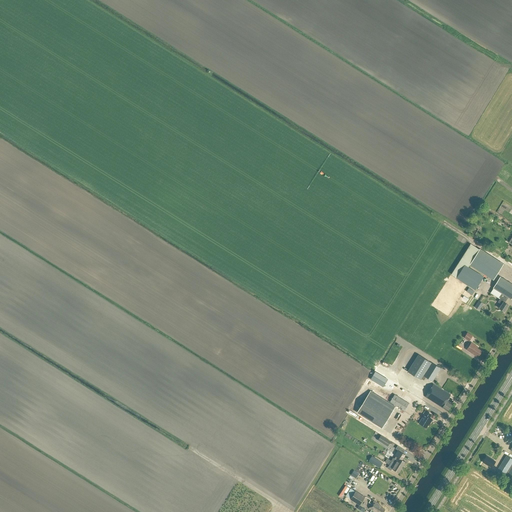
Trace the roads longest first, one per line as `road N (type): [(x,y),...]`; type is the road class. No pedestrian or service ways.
road 1 (unclassified): [(391,511),(511,320)]
road 2 (primary): [(426,511),(511,376)]
